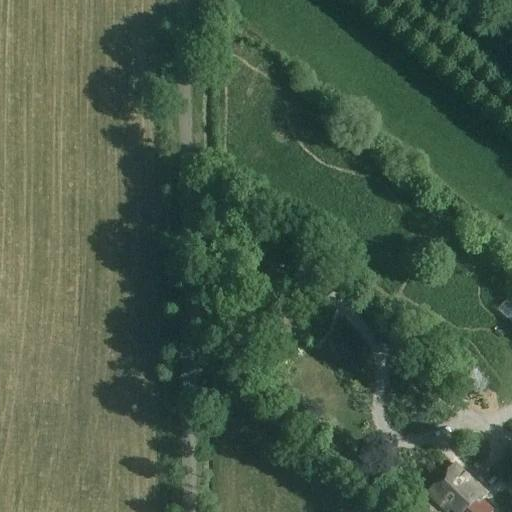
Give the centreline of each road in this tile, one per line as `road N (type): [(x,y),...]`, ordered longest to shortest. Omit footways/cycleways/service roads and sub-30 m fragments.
road 1 (unclassified): [(190,511),(181,0)]
road 2 (track): [(188,363),(224,348),(275,289),(315,285),(386,356),(458,405),(456,426),(438,436),(397,438),(381,426),(382,376)]
